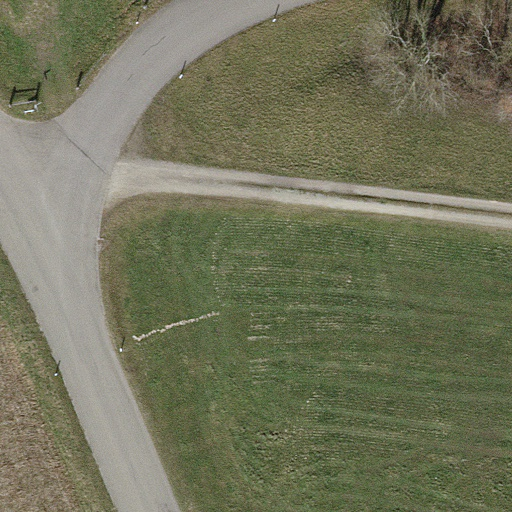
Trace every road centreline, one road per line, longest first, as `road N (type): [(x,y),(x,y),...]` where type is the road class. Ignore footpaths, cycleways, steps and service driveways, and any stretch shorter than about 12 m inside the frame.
road 1 (track): [(511,215),(165,178),(23,185)]
road 2 (unclassified): [(153,511),(23,185)]
road 3 (unclassified): [(23,185),(210,9),(239,0)]
